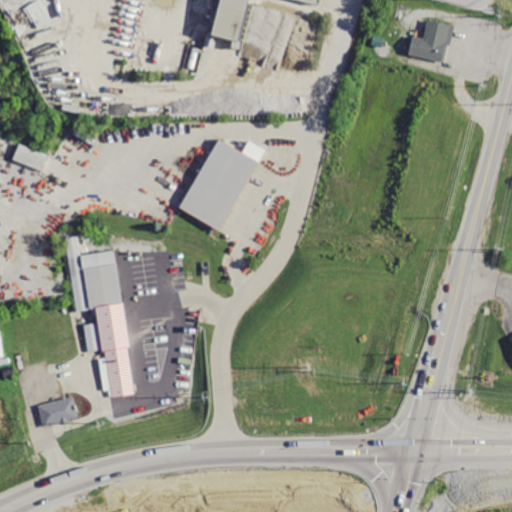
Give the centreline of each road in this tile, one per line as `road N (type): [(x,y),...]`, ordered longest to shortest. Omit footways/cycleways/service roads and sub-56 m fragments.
road 1 (secondary): [(0,511),(143,463),(252,453)]
road 2 (secondary): [(511,84),(450,325)]
